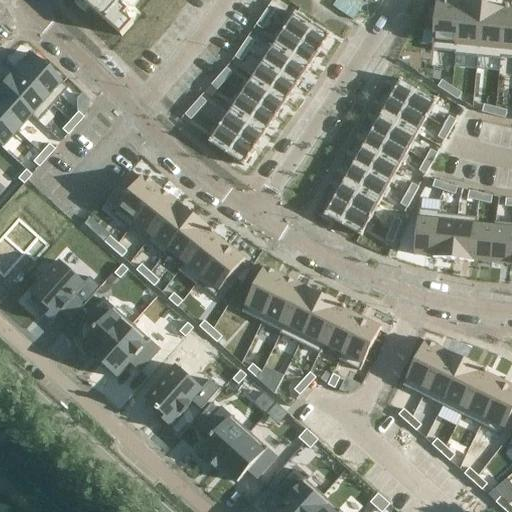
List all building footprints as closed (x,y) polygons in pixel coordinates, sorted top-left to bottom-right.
[(82,0),(122,35),(141,14),(132,6),(137,0),(82,0)] [(431,9),(430,21),(434,24),(432,51),(455,53),(454,55),(456,55),(461,3),(459,3),(437,0),(436,7),(431,9)] [(461,3),(456,55),(478,58),(483,5),(461,3)] [(270,5),(263,15),(269,20),(276,10),(270,5)] [(483,5),(478,58),(501,60),(506,7),(483,5)] [(506,7),(501,60),(502,60),(502,58),(511,58),(511,10),(509,10),(510,8),(507,7),(506,7)] [(296,13),(284,30),(319,53),(331,36),(296,13)] [(263,15),(255,25),(261,29),(269,20),(263,15)] [(284,30),(274,46),(309,69),(319,53),(284,30)] [(247,37),(241,47),(248,51),(254,41),(247,37)] [(274,46),(263,61),(298,85),(309,69),(274,46)] [(241,47),(235,57),(241,61),(248,51),(241,47)] [(27,54),(12,70),(42,97),(57,80),(27,54)] [(263,61),(253,78),(287,101),(298,85),(263,61)] [(226,68),(218,77),(224,82),(232,73),(226,68)] [(12,70),(0,84),(0,88),(28,113),(42,97),(12,70)] [(218,77),(210,85),(216,91),(224,82),(218,77)] [(253,78),(242,94),(277,117),(287,101),(253,78)] [(399,83),(391,97),(428,117),(436,103),(438,100),(435,98),(435,99),(403,81),(404,81),(401,79),(399,82),(399,83)] [(442,80),(438,87),(448,94),(452,87),(442,80)] [(452,87),(448,94),(458,100),(462,94),(452,87)] [(0,88),(0,117),(13,129),(28,113),(0,88)] [(242,94),(232,109),(266,133),(277,117),(242,94)] [(201,97),(193,105),(199,111),(207,102),(201,97)] [(391,97),(382,114),(418,134),(428,117),(391,97)] [(193,105),(185,114),(191,119),(199,111),(193,105)] [(485,105),(483,113),(494,116),(496,108),(485,105)] [(496,108),(494,116),(505,119),(507,111),(496,108)] [(232,109),(220,125),(255,149),(266,133),(232,109)] [(78,112),(69,121),(74,126),(81,119),(83,118),(78,112)] [(382,114),(372,131),(409,151),(418,134),(382,114)] [(0,117),(0,143),(13,129),(0,117)] [(450,117),(444,127),(451,131),(456,121),(450,117)] [(69,121),(61,129),(66,134),(74,126),(69,121)] [(220,125),(209,143),(244,166),(255,149),(220,125)] [(444,127),(438,137),(445,141),(451,131),(444,127)] [(372,131),(363,148),(399,168),(409,151),(372,131)] [(82,219),(142,158),(122,139),(63,200),(82,219)] [(47,146),(39,154),(44,159),(52,151),(47,146)] [(363,148),(354,165),(390,185),(399,168),(363,148)] [(431,150),(425,161),(432,164),(438,154),(431,150)] [(39,154),(32,161),(37,166),(44,159),(39,154)] [(425,161),(419,171),(426,175),(432,164),(425,161)] [(52,183),(66,168),(60,162),(45,177),(52,183)] [(354,165),(344,182),(380,202),(390,185),(354,165)] [(24,169),(16,179),(21,183),(30,174),(24,169)] [(144,176),(112,215),(130,229),(162,190),(144,176)] [(433,180),(430,188),(443,193),(446,184),(433,180)] [(344,182),(335,199),(371,219),(380,202),(344,182)] [(412,184),(406,194),(413,198),(419,188),(412,184)] [(446,184),(443,193),(455,196),(457,188),(446,184)] [(162,190),(130,229),(131,230),(135,224),(151,237),(146,242),(147,243),(178,203),(162,190)] [(469,191),(467,200),(479,203),(481,194),(469,191)] [(406,194),(401,205),(407,208),(413,198),(406,194)] [(481,194),(479,203),(490,206),(493,197),(481,194)] [(326,213),(325,216),(328,218),(328,217),(359,235),(362,237),(363,234),(371,219),(335,199),(327,213),(326,213)] [(178,203),(147,243),(164,256),(195,217),(178,203)] [(419,209),(414,255),(433,257),(433,258),(434,258),(439,212),(419,209)] [(439,212),(434,258),(453,260),(458,216),(440,214),(440,212),(439,212)] [(9,216),(0,226),(0,269),(19,248),(30,258),(46,240),(34,230),(30,235),(9,216)] [(458,216),(453,260),(472,262),(477,218),(458,216)] [(195,217),(164,256),(165,257),(169,251),(184,263),(178,271),(179,272),(213,231),(195,217)] [(395,218),(390,229),(397,232),(402,221),(395,218)] [(477,218),(472,262),(473,262),(473,261),(491,263),(496,223),(495,223),(494,227),(477,225),(478,218),(477,218)] [(511,224),(496,223),(491,263),(510,265),(511,251),(511,224)] [(390,229),(386,240),(393,243),(397,232),(390,229)] [(213,231),(179,272),(196,285),(228,246),(214,235),(215,233),(213,231)] [(109,235),(104,240),(113,248),(117,243),(109,235)] [(117,243),(113,248),(123,257),(127,252),(117,243)] [(228,246),(196,285),(197,286),(198,284),(215,297),(245,260),(228,246)] [(123,263),(113,274),(118,279),(123,272),(128,268),(123,263)] [(141,264),(136,270),(146,278),(151,272),(141,264)] [(265,267),(242,313),(263,323),(285,277),(265,267)] [(151,272),(146,278),(155,285),(159,281),(151,272)] [(285,277),(263,323),(281,332),(280,334),(281,335),(304,287),(285,277)] [(64,291),(42,316),(59,331),(92,294),(76,280),(72,282),(66,289),(64,291)] [(304,287),(281,335),(300,344),(324,297),(304,287)] [(174,293),(168,299),(177,307),(182,301),(174,293)] [(324,297),(300,344),(319,354),(343,307),(324,297)] [(94,331),(84,343),(93,351),(89,355),(98,363),(99,362),(130,328),(102,303),(84,323),(94,331)] [(343,307),(319,354),(320,354),(322,350),(340,358),(339,361),(340,361),(361,318),(345,310),(346,308),(343,307)] [(361,318),(340,361),(360,371),(381,328),(361,318)] [(203,321),(199,326),(209,335),(213,330),(203,321)] [(188,323),(180,333),(185,337),(193,327),(188,323)] [(130,328),(99,362),(117,379),(130,364),(140,373),(158,353),(130,328)] [(213,330),(209,335),(218,343),(222,338),(213,330)] [(425,340),(402,386),(423,396),(446,351),(425,340)] [(446,351),(423,396),(442,406),(465,360),(446,351)] [(465,360),(442,406),(462,415),(484,370),(465,360)] [(252,364),(248,369),(257,378),(262,373),(252,364)] [(175,366),(143,403),(165,423),(186,398),(198,408),(214,390),(201,379),(197,385),(175,366)] [(241,370),(232,380),(237,385),(246,375),(241,370)] [(484,370),(462,415),(482,425),(503,382),(486,374),(488,372),(484,370)] [(309,372),(302,380),(308,386),(315,378),(309,372)] [(262,373),(257,378),(265,387),(270,382),(262,373)] [(333,374),(328,385),(335,389),(340,377),(333,374)] [(302,380),(293,390),(300,395),(308,386),(302,380)] [(511,386),(503,382),(482,425),(501,435),(511,413),(511,386)] [(404,409),(399,414),(408,423),(413,418),(404,409)] [(213,439),(203,450),(221,467),(248,436),(220,411),(203,430),(213,439)] [(413,418),(408,423),(416,431),(421,425),(413,418)] [(307,431),(299,441),(304,445),(313,436),(307,431)] [(221,467),(218,470),(236,487),(249,472),(259,480),(276,461),(248,436),(221,467)] [(313,436),(304,445),(310,451),(319,441),(313,436)] [(437,439),(431,444),(441,453),(446,447),(437,439)] [(446,447),(441,453),(450,460),(455,455),(446,447)] [(469,468),(464,474),(473,482),(478,476),(469,468)] [(285,502),(275,511),(309,511),(321,499),(292,474),(275,494),(285,502)] [(478,476),(473,482),(482,490),(487,484),(478,476)] [(377,493),(368,503),(375,508),(383,499),(377,493)] [(501,496),(496,502),(504,510),(509,504),(501,496)] [(309,511),(334,511),(321,499),(309,511)] [(383,499),(375,508),(379,511),(382,511),(389,504),(383,499)]
